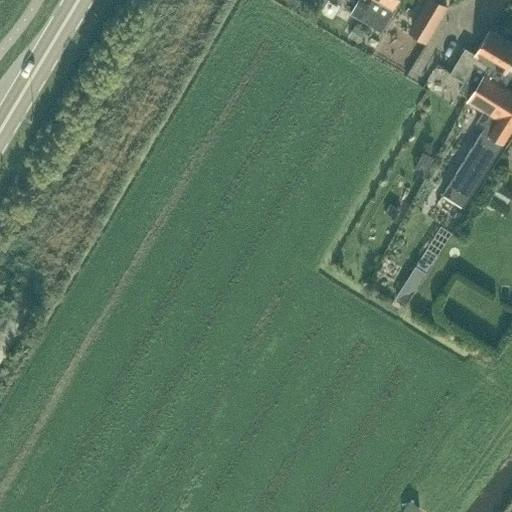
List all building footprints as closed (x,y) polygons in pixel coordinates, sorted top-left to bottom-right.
[(371,0),(358,0),(351,13),(360,19),(371,0)] [(396,0),(371,0),(360,19),(382,32),(396,8),(393,6),(396,0)] [(427,43),(447,9),(433,1),(412,34),(427,43)] [(350,36),(359,41),(365,31),(356,26),(350,36)] [(506,39),(490,30),(475,55),(466,49),(451,74),(465,82),(460,91),(470,97),(472,94),(506,39)] [(503,78),(511,63),(511,42),(506,39),(472,94),(489,104),(478,123),(486,128),(450,188),(471,201),(511,131),(511,91),(505,87),(508,81),(503,78)] [(406,76),(415,61),(394,49),(386,63),(406,76)] [(424,153),(415,172),(426,177),(435,159),(424,153)] [(490,194),(508,205),(511,198),(494,187),(490,194)] [(421,257),(416,265),(427,272),(432,264),(421,257)] [(416,265),(412,273),(422,280),(427,272),(416,265)]
